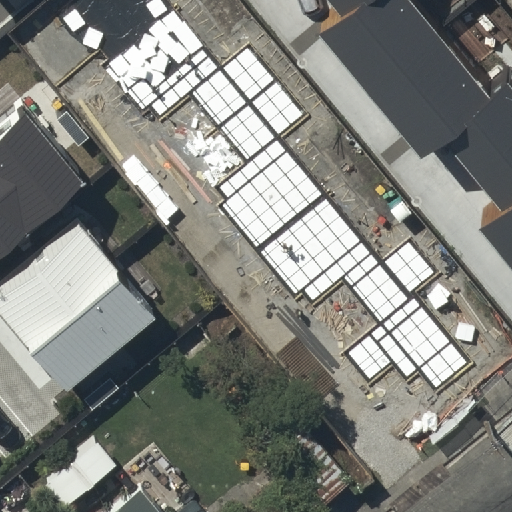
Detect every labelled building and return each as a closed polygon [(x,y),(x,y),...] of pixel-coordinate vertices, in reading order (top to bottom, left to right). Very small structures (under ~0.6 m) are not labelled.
[(235,0),(117,0),(194,102),(269,45),(235,0)] [(371,13),(304,69),(430,221),(511,152),(511,117),(488,88),(503,76),(467,33),(453,44),(428,14),(395,41),(371,13)] [(176,207),(169,213),(317,393),(320,391),(325,397),(378,353),(374,349),(414,316),(377,271),(389,261),(357,223),(345,233),(323,206),(316,212),(247,128),(201,167),(197,162),(162,190),(176,207)] [(0,427),(99,345),(12,237),(0,246),(0,427)] [(148,311),(110,345),(137,376),(175,342),(148,311)] [(150,511),(137,497),(118,511),(150,511)]
